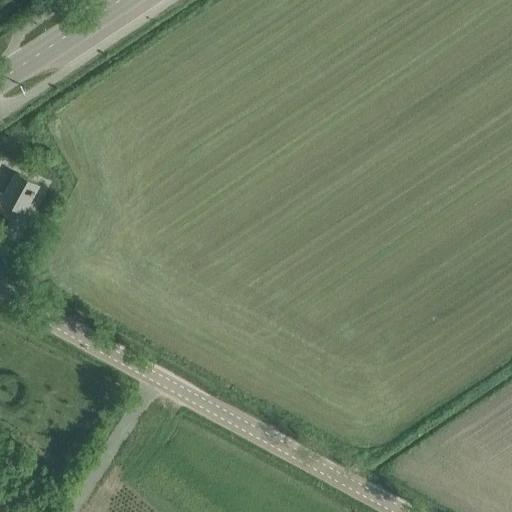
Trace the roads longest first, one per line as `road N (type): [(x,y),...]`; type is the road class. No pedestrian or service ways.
road 1 (unclassified): [(399,511),(0,295)]
road 2 (tertiary): [(0,79),(119,0)]
